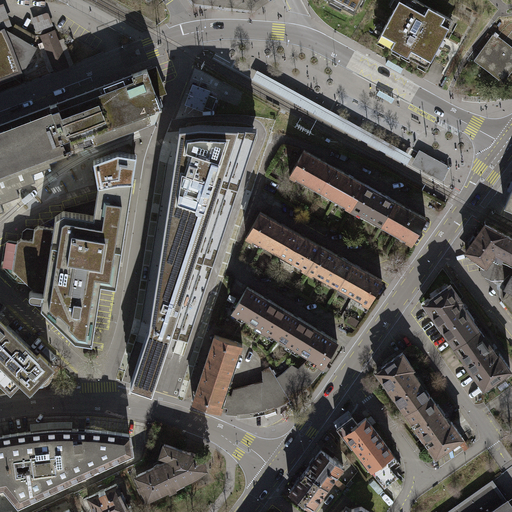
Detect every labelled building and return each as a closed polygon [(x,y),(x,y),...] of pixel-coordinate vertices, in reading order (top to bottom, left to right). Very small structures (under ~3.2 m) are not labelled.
[(330,0),(331,0),(335,0),(343,4),(342,6),(355,13),(360,4),(355,2),(356,0),(330,0)] [(417,0),(399,0),(378,39),(427,67),(436,52),(439,53),(442,47),(439,46),(440,44),(443,45),(446,39),(443,38),(453,20),(417,0)] [(4,4),(0,5),(0,29),(12,25),(4,4)] [(48,12),(32,18),(37,32),(53,26),(48,12)] [(35,35),(16,24),(12,25),(0,29),(0,79),(21,72),(22,71),(36,47),(30,43),(35,35)] [(54,30),(41,35),(45,44),(49,55),(55,71),(68,66),(62,50),(54,30)] [(511,30),(504,41),(498,36),(500,34),(496,31),(494,33),(474,60),(503,81),(511,69),(511,30)] [(148,71),(155,68),(161,83),(154,86),(158,97),(167,93),(157,65),(147,69),(148,71)] [(57,102),(50,105),(68,150),(75,148),(150,120),(147,112),(161,107),(161,106),(158,97),(154,86),(161,83),(155,68),(148,71),(147,69),(147,68),(133,74),(133,73),(57,102)] [(208,94),(209,95),(211,90),(193,84),(185,104),(203,111),(205,106),(203,106),(208,94)] [(203,106),(205,106),(212,109),(217,98),(209,95),(208,94),(203,106)] [(0,212),(4,211),(1,203),(19,196),(16,188),(35,181),(32,174),(51,166),(48,159),(68,151),(68,150),(50,105),(0,124),(0,212)] [(150,325),(130,383),(152,391),(171,334),(188,340),(258,127),(200,125),(180,127),(150,325)] [(297,176),(322,190),(335,167),(304,149),(290,175),(295,178),(297,176)] [(131,153),(118,151),(93,160),(98,184),(118,180),(133,180),(136,160),(137,154),(131,153)] [(420,151),(415,161),(443,176),(449,166),(443,163),(442,164),(420,151)] [(415,161),(413,164),(441,179),(443,176),(415,161)] [(351,209),(365,184),(335,167),(322,190),(347,204),(345,206),(351,209)] [(43,292),(32,290),(31,291),(29,292),(29,294),(30,296),(32,297),(41,299),(42,295),(43,295),(41,307),(75,339),(92,342),(102,283),(116,285),(132,185),(133,180),(118,180),(98,184),(97,190),(94,215),(64,210),(55,216),(53,228),(39,226),(35,229),(33,240),(22,238),(17,241),(13,269),(27,283),(32,287),(44,289),(43,292)] [(382,224),(395,201),(365,184),(351,209),(356,212),(357,210),(382,224)] [(395,201),(382,224),(407,238),(406,240),(411,243),(426,218),(395,201)] [(253,238),(278,252),(291,229),(261,211),(246,237),(252,240),(253,238)] [(511,237),(485,223),(466,250),(487,265),(490,260),(511,272),(511,274),(505,286),(509,288),(504,298),(511,309),(511,237)] [(33,240),(35,229),(27,227),(23,230),(22,238),(33,240)] [(302,268),(307,271),(321,246),(291,229),(278,252),(303,266),(302,268)] [(13,269),(17,241),(9,240),(5,243),(1,268),(15,281),(27,283),(13,269)] [(321,246),(307,271),(312,274),(313,272),(339,286),(352,263),(321,246)] [(482,271),(504,298),(509,288),(505,286),(511,274),(511,272),(490,260),(487,265),(482,271)] [(352,263),(339,286),(364,300),(362,302),(368,305),(382,280),(352,263)] [(425,303),(455,344),(478,328),(459,301),(462,299),(451,284),(425,303)] [(264,327),(278,305),(248,286),(233,311),(238,314),(239,312),(264,327)] [(278,305),(264,327),(263,330),(268,333),(269,330),(294,345),(307,323),(278,305)] [(0,389),(9,388),(20,376),(30,386),(34,381),(47,368),(51,364),(40,353),(38,355),(0,319),(0,389)] [(307,323),(294,345),(311,356),(324,364),(324,363),(337,341),(307,323)] [(478,328),(455,344),(454,345),(484,387),(511,368),(500,353),(498,354),(479,328),(478,328)] [(215,335),(204,368),(229,376),(238,349),(241,350),(243,344),(215,335)] [(403,352),(377,370),(407,412),(431,395),(411,368),(414,367),(403,352)] [(277,377),(290,399),(296,395),(302,390),(309,383),(317,375),(326,364),(324,363),(324,364),(311,356),(298,369),(292,365),(286,371),(277,377)] [(284,403),(290,399),(277,377),(270,366),(264,370),(265,381),(234,389),(226,413),(233,414),(239,414),(247,413),(255,413),(262,411),(271,409),(278,405),(284,403)] [(53,375),(47,368),(34,381),(41,388),(53,375)] [(220,404),(229,376),(204,368),(193,401),(221,411),(223,405),(220,404)] [(431,395),(407,412),(437,454),(462,436),(452,421),(450,422),(431,395)] [(346,433),(358,424),(352,416),(337,427),(343,435),(346,433)] [(401,464),(366,418),(358,424),(346,433),(371,467),(370,468),(385,486),(398,477),(393,470),(401,464)] [(40,430),(44,470),(51,487),(132,450),(129,433),(112,431),(98,430),(88,429),(79,429),(70,429),(59,429),(51,429),(40,430)] [(16,433),(9,434),(0,435),(0,485),(4,485),(19,502),(51,487),(44,470),(40,430),(30,431),(23,432),(16,433)] [(170,458),(169,460),(174,472),(169,474),(174,486),(174,485),(182,482),(190,477),(198,473),(206,468),(204,465),(206,463),(202,458),(200,460),(196,454),(164,444),(161,455),(170,458)] [(306,470),(328,486),(343,465),(330,455),(332,452),(327,448),(325,451),(322,449),(306,470)] [(169,460),(161,464),(160,464),(158,463),(157,464),(156,464),(155,466),(154,467),(137,475),(141,484),(138,485),(141,490),(143,489),(148,498),(169,488),(170,491),(176,488),(174,485),(174,486),(169,474),(174,472),(169,460)] [(328,486),(306,470),(290,490),(312,507),(328,486)] [(511,511),(511,496),(508,500),(506,501),(492,481),(447,511),(511,511)] [(116,483),(88,497),(95,511),(123,511),(129,509),(116,483)]
